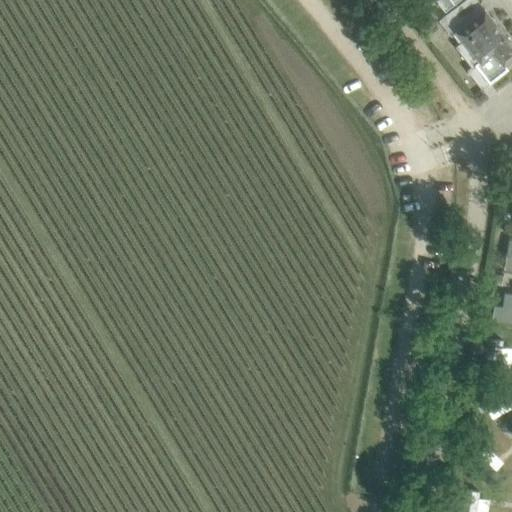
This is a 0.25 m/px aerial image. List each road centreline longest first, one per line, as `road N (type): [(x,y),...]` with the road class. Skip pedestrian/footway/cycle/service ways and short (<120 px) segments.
road 1 (track): [(381,480),(427,201),(395,107),(308,0)]
road 2 (unclassified): [(457,104),(475,137),(478,194),(425,511)]
